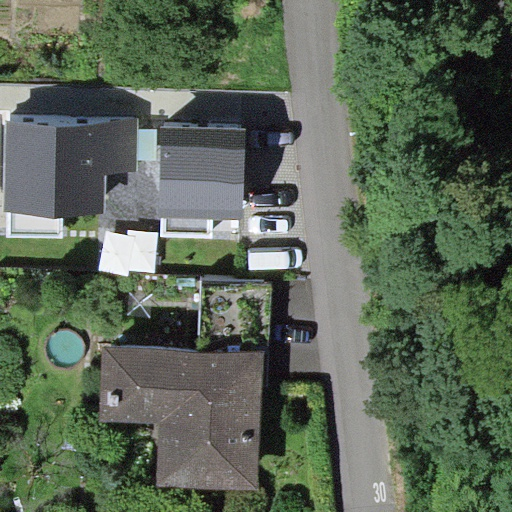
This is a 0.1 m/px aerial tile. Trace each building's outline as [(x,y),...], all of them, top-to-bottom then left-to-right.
[(109,124),(6,121),(3,211),(7,211),(62,213),(104,214),(105,173),(137,174),(138,118),(110,117),(109,124)] [(245,128),(161,127),(159,217),(162,217),(213,218),(244,219),(245,128)] [(62,237),(62,213),(7,211),(7,236),(62,237)] [(213,238),(213,218),(162,217),(162,237),(213,238)] [(199,350),(263,351),(270,352),(272,284),(201,282),(199,350)] [(199,350),(102,345),(99,418),(158,420),(155,486),(258,490),(263,351),(199,350)]
